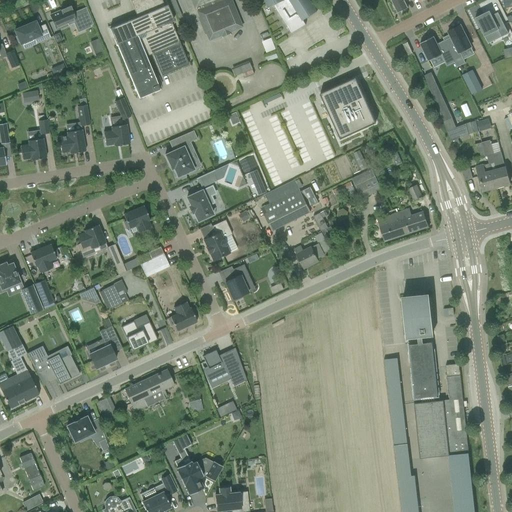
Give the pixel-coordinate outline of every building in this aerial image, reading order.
[(137,17),(110,29),(116,45),(116,44),(136,93),(139,98),(148,94),(160,90),(146,56),(143,50),(149,47),(152,54),(162,76),(188,65),(179,43),(171,22),(173,21),(167,5),(164,6),(161,0),(130,0),(130,1),(137,17)] [(169,0),(173,8),(178,6),(175,0),(169,0)] [(192,0),(195,8),(196,8),(197,11),(197,12),(207,35),(201,37),(208,41),(220,36),(221,37),(231,33),(230,32),(243,27),(231,0),(192,0)] [(273,5),(292,34),(306,25),(303,20),(317,12),(310,0),(265,0),(269,7),(273,5)] [(391,0),(393,4),(392,5),(394,10),(396,9),(398,13),(409,8),(405,1),(404,0),(391,0)] [(511,0),(501,0),(503,8),(511,6),(511,0)] [(93,24),(86,7),(73,13),(70,7),(50,15),(56,29),(75,21),(79,30),(93,24)] [(490,11),(475,18),(485,37),(498,30),(501,37),(509,34),(498,13),(497,13),(492,16),(490,11)] [(36,44),(50,38),(45,24),(38,27),(35,21),(15,30),(17,36),(15,37),(18,43),(20,42),(20,44),(34,38),(36,44)] [(451,37),(444,41),(455,62),(454,62),(457,67),(466,63),(460,52),(471,47),(460,25),(448,32),(451,37)] [(56,43),(62,40),(59,33),(53,36),(56,43)] [(272,37),(262,41),(266,52),(276,48),(272,37)] [(433,37),(420,43),(425,52),(423,53),(427,60),(428,60),(429,61),(442,55),(447,66),(454,62),(455,62),(444,41),(437,44),(433,37)] [(408,42),(403,45),(408,56),(413,53),(408,42)] [(105,55),(102,47),(93,51),(96,58),(105,55)] [(5,54),(6,56),(11,68),(19,65),(13,50),(6,53),(5,54)] [(249,61),(231,68),(235,76),(252,69),(249,61)] [(62,64),(56,66),(60,74),(66,72),(62,64)] [(482,89),(473,70),(462,75),(472,95),(482,89)] [(443,121),(452,118),(431,72),(424,76),(425,77),(443,121)] [(341,139),(376,123),(356,78),(320,94),(341,139)] [(25,83),(18,85),(20,91),(27,88),(25,83)] [(114,102),(122,121),(131,117),(123,98),(114,102)] [(87,105),(86,105),(80,106),(76,107),(79,122),(80,127),(81,127),(91,125),(87,105)] [(230,114),(233,124),(240,122),(237,112),(230,114)] [(40,130),(41,135),(49,133),(47,119),(38,121),(40,130)] [(480,132),(491,129),(489,119),(477,122),(480,132)] [(0,124),(0,141),(0,145),(9,143),(6,123),(0,124)] [(106,146),(114,144),(114,146),(130,144),(126,124),(111,127),(112,131),(103,132),(106,146)] [(451,142),(461,138),(469,135),(466,124),(456,128),(447,131),(451,142)] [(82,130),(67,132),(67,133),(67,135),(59,137),(62,153),(70,152),(70,154),(85,151),(82,130)] [(177,177),(186,173),(193,170),(187,154),(191,152),(187,143),(197,139),(193,131),(169,141),(169,142),(172,141),(176,150),(165,155),(171,169),(173,168),(177,177)] [(46,158),(43,138),(28,141),(28,145),(20,146),(22,160),(31,158),(31,160),(46,158)] [(491,171),(496,188),(510,184),(506,167),(505,167),(498,142),(491,144),(490,140),(481,143),(482,147),(485,157),(487,156),(489,164),(491,171)] [(393,154),(397,165),(402,163),(398,153),(393,154)] [(476,167),(483,191),(496,188),(491,171),(489,164),(483,166),(483,165),(476,167)] [(460,168),(465,181),(473,179),(469,165),(460,168)] [(362,183),(368,196),(382,190),(375,175),(372,169),(352,178),(356,186),(362,183)] [(259,195),(266,192),(257,170),(250,173),(259,195)] [(202,187),(211,183),(217,180),(213,171),(207,173),(196,178),(196,179),(198,178),(202,187)] [(409,189),(415,202),(422,198),(417,185),(409,189)] [(311,212),(300,190),(299,189),(261,208),(272,231),(311,212)] [(196,193),(187,197),(190,205),(188,206),(192,214),(194,213),(198,221),(207,217),(213,214),(209,206),(202,190),(196,193)] [(126,221),(124,222),(127,229),(129,228),(129,229),(136,226),(139,233),(151,227),(148,221),(150,220),(144,206),(123,214),(126,221)] [(338,211),(337,217),(342,220),(347,218),(348,212),(343,209),(338,211)] [(405,219),(409,233),(429,227),(424,212),(412,216),(410,209),(399,213),(401,220),(405,219)] [(250,217),(247,211),(239,215),(243,223),(251,218),(250,217)] [(321,232),(322,231),(328,228),(323,218),(320,213),(313,217),(321,232)] [(377,218),(385,242),(409,233),(405,219),(401,220),(399,213),(389,216),(388,215),(377,218)] [(225,220),(212,226),(215,234),(203,240),(207,248),(206,248),(208,253),(209,253),(213,261),(229,253),(223,239),(232,235),(225,220)] [(85,233),(77,236),(80,244),(78,245),(83,258),(94,253),(92,249),(106,243),(98,225),(84,231),(85,233)] [(317,259),(325,255),(319,243),(303,251),(300,246),(294,250),(304,269),(319,261),(317,259)] [(37,266),(40,273),(53,268),(50,261),(56,259),(56,258),(59,257),(56,250),(53,251),(50,244),(30,253),(36,267),(37,266)] [(126,271),(124,267),(120,257),(115,244),(107,247),(118,275),(126,271)] [(163,254),(160,247),(148,253),(151,260),(163,254)] [(146,277),(169,267),(163,254),(140,265),(146,277)] [(256,254),(249,257),(252,262),(259,259),(256,254)] [(20,282),(11,261),(0,265),(0,292),(0,293),(6,290),(5,288),(20,282)] [(132,269),(133,268),(130,261),(123,264),(126,271),(132,269)] [(228,293),(232,302),(242,297),(241,295),(248,293),(242,279),(248,276),(243,265),(229,272),(232,279),(225,282),(230,292),(228,293)] [(35,284),(44,306),(53,302),(44,280),(35,284)] [(32,285),(24,289),(21,290),(22,291),(31,314),(42,309),(32,285)] [(111,309),(122,303),(113,285),(102,290),(111,309)] [(79,293),(83,304),(98,298),(94,287),(79,293)] [(433,332),(430,299),(402,302),(406,335),(417,334),(422,333),(433,332)] [(176,315),(168,319),(171,325),(173,324),(177,331),(197,322),(190,308),(189,309),(186,303),(173,308),(176,315)] [(133,321),(121,327),(132,350),(143,345),(144,346),(157,340),(149,322),(137,328),(133,321)] [(12,326),(0,332),(0,339),(7,336),(13,349),(21,345),(12,326)] [(103,331),(108,341),(117,337),(112,326),(103,331)] [(85,347),(89,354),(96,369),(103,365),(109,363),(116,359),(110,345),(108,341),(103,331),(99,332),(102,339),(85,347)] [(408,343),(414,400),(439,398),(434,340),(423,341),(422,333),(417,334),(418,342),(408,343)] [(42,346),(27,354),(43,386),(56,379),(57,382),(60,381),(62,383),(70,379),(79,374),(70,356),(61,360),(58,354),(48,359),(47,356),(42,346)] [(213,351),(202,356),(207,367),(208,368),(205,370),(209,380),(227,371),(231,379),(234,386),(246,380),(235,348),(218,356),(216,357),(213,351)] [(0,388),(10,409),(11,409),(11,408),(39,395),(27,370),(26,370),(20,357),(18,358),(13,349),(7,352),(12,361),(10,361),(17,375),(8,379),(7,379),(0,383),(0,388)] [(397,358),(384,360),(385,368),(398,366),(397,358)] [(459,364),(446,365),(450,400),(463,398),(460,364),(459,364)] [(398,366),(385,368),(386,376),(399,374),(398,366)] [(174,385),(167,369),(124,389),(135,411),(167,396),(164,389),(174,385)] [(399,374),(386,376),(387,384),(400,382),(399,374)] [(400,382),(387,384),(388,391),(401,390),(400,382)] [(401,390),(388,391),(389,399),(402,398),(401,390)] [(192,412),(203,410),(199,395),(188,398),(192,412)] [(402,398),(389,399),(390,407),(403,406),(402,398)] [(450,400),(443,400),(444,416),(446,432),(449,455),(456,455),(469,453),(464,407),(464,402),(463,398),(450,400)] [(443,400),(415,403),(416,419),(444,416),(443,400)] [(236,410),(232,401),(216,409),(220,417),(236,410)] [(403,406),(390,407),(391,415),(403,413),(403,406)] [(231,413),(235,419),(241,416),(237,409),(231,413)] [(403,413),(391,415),(391,423),(404,421),(403,413)] [(74,422),(67,426),(74,442),(94,432),(86,416),(79,420),(75,422),(74,422)] [(444,416),(416,419),(418,435),(446,432),(444,416)] [(404,421),(391,423),(392,431),(405,429),(404,421)] [(405,429),(392,431),(393,438),(406,437),(405,429)] [(446,432),(418,435),(421,458),(448,455),(449,455),(446,432)] [(186,435),(172,441),(177,452),(178,452),(181,458),(184,464),(190,461),(184,449),(192,445),(186,435)] [(406,437),(393,438),(394,446),(407,445),(406,437)] [(105,439),(98,442),(100,446),(103,451),(109,448),(105,439)] [(407,445),(394,446),(395,454),(408,453),(407,445)] [(408,453),(395,454),(396,462),(409,460),(408,453)] [(456,455),(449,455),(451,474),(458,473),(471,472),(469,453),(456,455)] [(144,463),(149,461),(146,455),(141,458),(144,463)] [(181,458),(174,461),(177,467),(176,468),(177,470),(176,471),(183,485),(184,485),(189,495),(204,488),(199,478),(204,476),(214,481),(222,466),(213,461),(213,462),(205,458),(197,462),(196,462),(192,464),(191,461),(190,461),(184,464),(181,458)] [(111,460),(104,463),(107,470),(114,467),(111,460)] [(409,460),(396,462),(397,470),(410,468),(409,460)] [(410,468),(397,470),(398,478),(411,476),(410,468)] [(112,472),(115,478),(120,476),(117,470),(112,472)] [(458,473),(451,474),(452,487),(473,484),(471,472),(458,473)] [(169,495),(176,491),(168,475),(161,478),(163,483),(155,487),(158,494),(142,502),(146,511),(162,511),(163,511),(170,507),(165,496),(168,494),(169,495)] [(411,476),(398,478),(399,485),(416,483),(415,476),(411,476)] [(416,483),(399,485),(400,493),(417,491),(416,483)] [(473,484),(452,487),(453,498),(474,496),(473,484)] [(240,502),(239,493),(230,493),(229,488),(219,489),(219,494),(215,495),(217,511),(231,509),(231,511),(242,511),(249,511),(248,501),(240,502)] [(417,491),(400,493),(401,501),(418,499),(417,491)] [(39,494),(22,502),(26,511),(43,502),(39,494)] [(105,509),(102,510),(102,511),(127,511),(126,508),(133,505),(129,497),(121,501),(118,497),(114,496),(109,497),(105,500),(104,504),(105,509)] [(474,496),(453,498),(454,510),(475,508),(474,496)] [(272,511),(271,499),(264,499),(265,511),(272,511)] [(418,499),(401,501),(402,509),(418,507),(418,499)]
